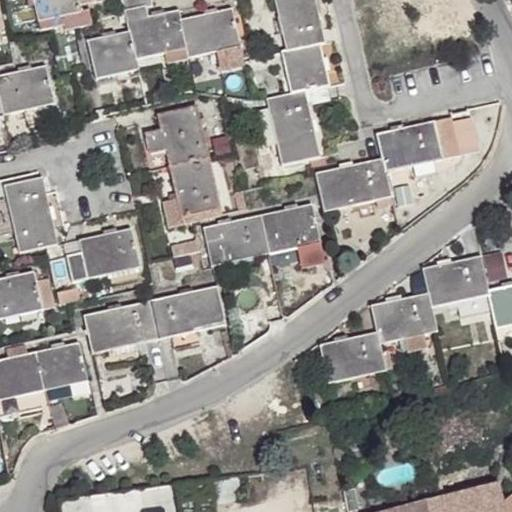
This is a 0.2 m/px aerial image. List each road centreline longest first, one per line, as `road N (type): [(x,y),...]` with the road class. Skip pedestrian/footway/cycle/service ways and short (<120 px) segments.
road 1 (residential): [(28,511),(47,457),(251,365),(491,187)]
road 2 (residential): [(511,81),(368,111),(342,0)]
road 3 (residential): [(55,155),(113,143),(125,202),(68,215)]
